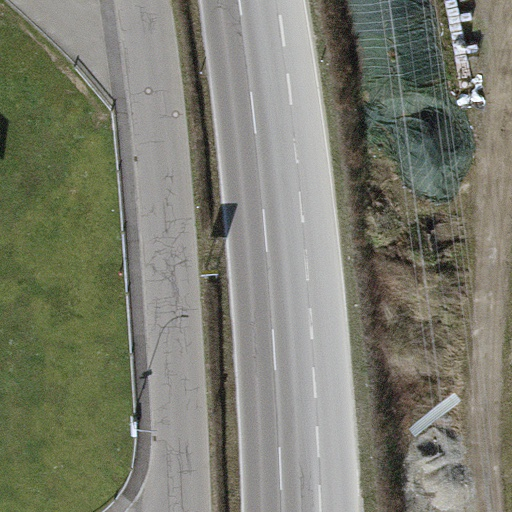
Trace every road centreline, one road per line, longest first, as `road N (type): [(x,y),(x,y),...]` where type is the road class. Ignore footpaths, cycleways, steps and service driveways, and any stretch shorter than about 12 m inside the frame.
road 1 (primary): [(284,511),(266,198),(237,0)]
road 2 (residential): [(141,0),(172,307),(182,511)]
road 3 (track): [(495,511),(469,0)]
